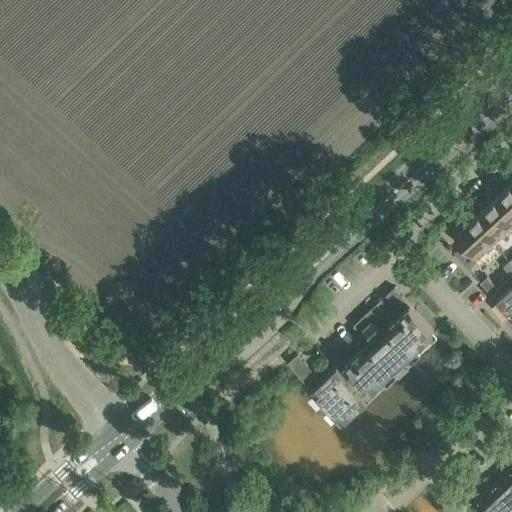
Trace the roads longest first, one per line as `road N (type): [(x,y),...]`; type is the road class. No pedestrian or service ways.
road 1 (tertiary): [(122,436),(511,87)]
road 2 (residential): [(122,436),(67,373),(0,262)]
road 3 (residential): [(380,511),(511,390)]
road 4 (residential): [(405,251),(414,219),(511,132)]
road 5 (residential): [(511,370),(405,251)]
road 6 (residential): [(285,353),(405,251)]
road 7 (tertiary): [(122,436),(84,452),(18,511)]
